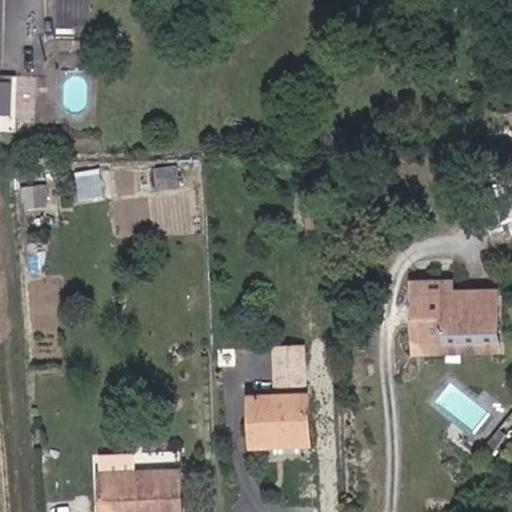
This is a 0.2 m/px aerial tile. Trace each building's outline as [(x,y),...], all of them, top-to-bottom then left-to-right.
[(93,0),(60,0),(60,25),(93,26),(93,0)] [(100,168),(77,173),(83,198),(105,193),(100,168)] [(326,178),(313,178),(312,227),(325,227),(326,178)] [(496,211),(511,208),(511,190),(494,193),(496,211)] [(511,208),(496,211),(499,244),(511,243),(511,208)] [(447,278),(411,278),(411,298),(447,298),(447,278)] [(413,346),(498,345),(497,297),(447,298),(411,298),(413,346)] [(413,357),(499,356),(498,345),(413,346),(413,357)] [(312,353),(286,353),(285,387),(311,388),(312,353)] [(315,400),(251,400),(252,450),(315,449),(315,400)] [(103,511),(180,511),(183,475),(166,474),(167,459),(138,458),(137,474),(104,473),(103,511)]
